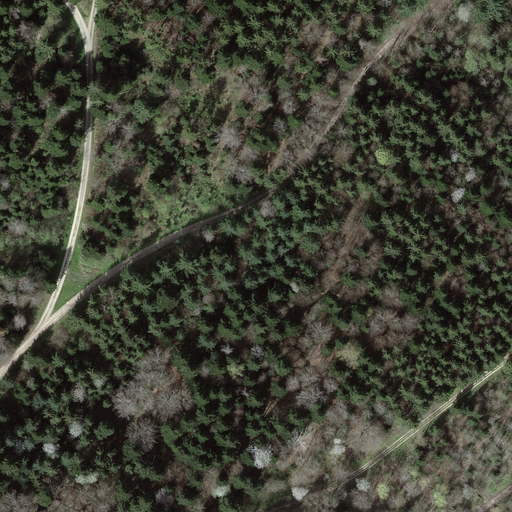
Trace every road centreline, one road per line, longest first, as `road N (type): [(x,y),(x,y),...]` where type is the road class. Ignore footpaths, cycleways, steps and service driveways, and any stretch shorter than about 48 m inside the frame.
road 1 (track): [(447,0),(370,64),(284,184),(186,230),(32,342),(0,375)]
road 2 (track): [(90,47),(94,108),(79,217),(32,342)]
road 3 (track): [(259,511),(379,456),(511,358)]
